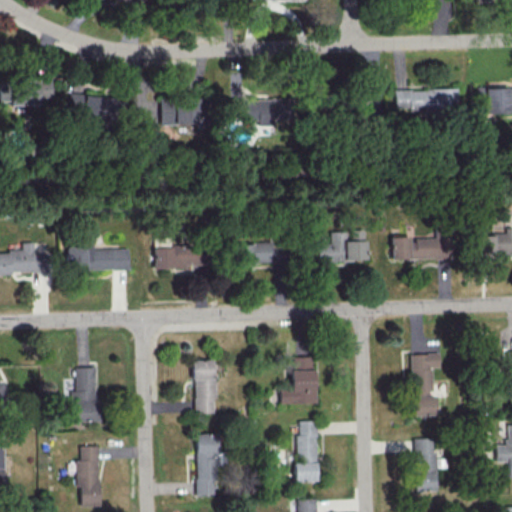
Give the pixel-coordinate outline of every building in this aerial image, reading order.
[(8,104),(38,103),(38,97),(51,96),(50,78),(7,80),(8,104)] [(453,87),(391,89),(392,110),(454,109),(453,87)] [(511,87),(474,87),(473,104),(482,104),(482,112),(511,112),(511,87)] [(67,109),(81,110),(81,116),(123,118),(124,96),(68,94),(67,109)] [(197,122),(196,96),(157,98),(158,124),(197,122)] [(243,116),(243,120),(255,120),(256,124),(274,124),(274,98),(226,99),(227,116),(243,116)] [(314,242),(314,261),(362,260),(362,227),(348,228),(349,240),(339,240),(338,228),(327,228),(327,242),(314,242)] [(511,253),(511,231),(510,231),(510,227),(502,227),(502,233),(476,234),(477,255),(511,253)] [(388,259),(446,257),(445,237),(407,238),(407,236),(388,236),(388,259)] [(0,272),(40,272),(40,255),(31,255),(31,242),(19,242),(19,250),(0,250),(0,272)] [(231,263),(267,264),(268,244),(232,242),(231,263)] [(64,244),(65,269),(125,268),(125,247),(89,248),(89,244),(64,244)] [(151,267),(190,266),(190,262),(195,262),(195,253),(189,253),(189,245),(151,246),(151,267)] [(503,399),(511,399),(511,349),(504,350),(503,399)] [(413,355),(413,414),(435,414),(434,370),(441,370),(441,355),(413,355)] [(277,403),(312,402),(311,356),(288,356),(288,389),(276,389),(277,403)] [(195,362),(195,416),(215,416),(214,362),(195,362)] [(78,368),(78,391),(72,391),(73,403),(78,403),(78,420),(97,420),(96,367),(78,368)] [(314,480),(312,419),(292,420),(294,480),(314,480)] [(511,423),(511,444),(501,444),(501,459),(511,459),(511,423)] [(196,437),(199,496),(217,495),(214,436),(196,437)] [(411,491),(433,490),(431,437),(409,438),(411,491)] [(80,461),(80,507),(101,507),(100,445),(85,445),(85,461),(80,461)] [(297,501),(297,511),(318,511),(318,500),(297,501)]
